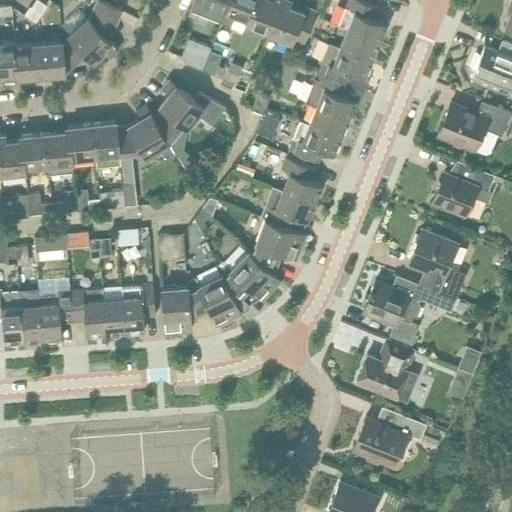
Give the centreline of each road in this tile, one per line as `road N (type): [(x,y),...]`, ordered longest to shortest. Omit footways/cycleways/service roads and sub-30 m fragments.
road 1 (residential): [(285,344),(324,290),(440,0)]
road 2 (residential): [(0,389),(211,373),(285,344)]
road 3 (residential): [(173,0),(119,83),(83,100),(0,110)]
road 4 (residential): [(285,344),(324,399),(281,511)]
